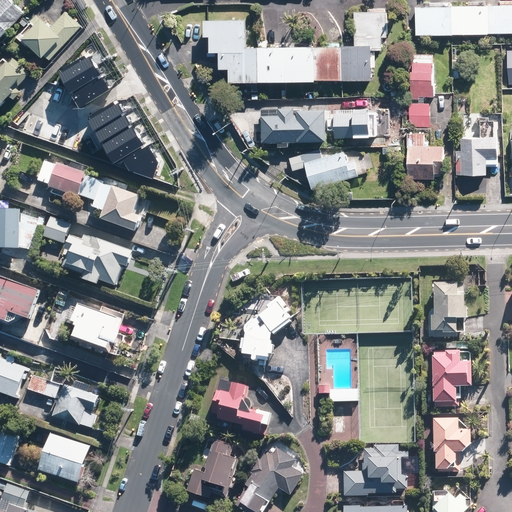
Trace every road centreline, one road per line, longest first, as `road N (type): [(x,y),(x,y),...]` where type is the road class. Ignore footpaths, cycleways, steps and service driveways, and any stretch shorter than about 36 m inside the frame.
road 1 (unclassified): [(131,511),(206,272),(252,197)]
road 2 (secondary): [(252,197),(330,229),(511,228)]
road 3 (secondary): [(113,0),(212,158),(252,197)]
